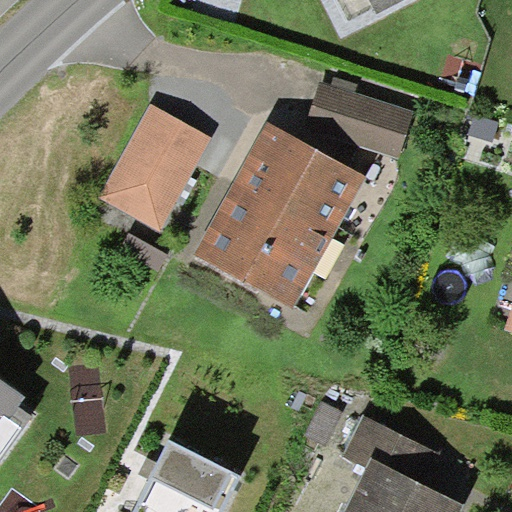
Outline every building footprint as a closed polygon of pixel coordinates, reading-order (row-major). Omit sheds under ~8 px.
[(327,0),(329,4),(336,0),(348,24),(372,12),(377,20),(417,0),(327,0)] [(311,87),(301,128),(389,149),(399,109),(311,87)] [(152,109),(101,201),(160,234),(211,141),(152,109)] [(264,127),(192,257),(292,312),(364,183),(264,127)] [(365,458),(419,486),(435,454),(359,415),(343,447),(365,458)] [(211,511),(228,480),(163,446),(128,511),(211,511)] [(337,511),(443,511),(449,501),(419,486),(365,458),(337,511)]
